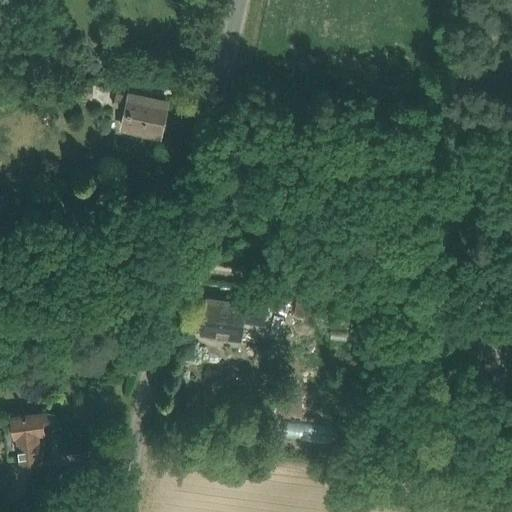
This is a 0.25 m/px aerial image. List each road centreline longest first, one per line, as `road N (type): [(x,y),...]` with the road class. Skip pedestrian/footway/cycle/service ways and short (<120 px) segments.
road 1 (unclassified): [(120,511),(240,0)]
road 2 (track): [(177,266),(511,311)]
